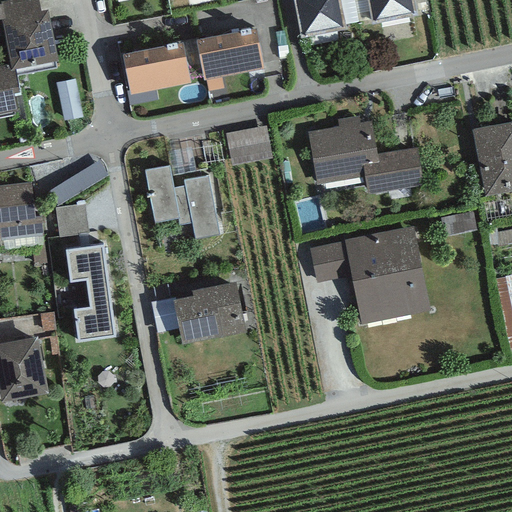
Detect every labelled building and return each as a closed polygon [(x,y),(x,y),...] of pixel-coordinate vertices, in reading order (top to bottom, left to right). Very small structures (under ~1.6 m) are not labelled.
[(0,2),(0,5),(0,4),(0,19),(2,19),(10,64),(12,70),(15,69),(58,61),(48,10),(41,12),(38,0),(5,0),(0,1),(0,2)] [(292,0),(300,39),(345,30),(344,26),(339,0),(292,0)] [(366,0),(339,0),(344,26),(370,21),(366,0)] [(366,0),(370,21),(371,26),(417,17),(413,0),(366,0)] [(255,28),(195,41),(203,80),(263,68),(255,28)] [(183,43),(122,55),(129,91),(130,95),(156,90),(191,83),(183,43)] [(20,93),(15,69),(12,70),(10,64),(0,66),(0,113),(16,110),(13,94),(20,93)] [(70,122),(88,117),(79,78),(61,83),(70,122)] [(158,100),(156,90),(130,95),(129,91),(126,92),(128,106),(158,100)] [(338,127),(307,132),(316,185),(364,177),(367,194),(423,185),(417,147),(377,154),(372,121),(360,123),(359,116),(337,120),(338,127)] [(511,121),(472,130),(485,196),(511,190),(511,121)] [(267,127),(226,135),(231,166),(273,159),(267,127)] [(100,161),(47,192),(56,207),(108,176),(100,161)] [(169,166),(144,170),(154,223),(177,219),(179,226),(192,223),(195,239),(219,234),(207,175),(183,180),(185,186),(173,188),(169,166)] [(31,183),(0,186),(0,239),(0,240),(43,236),(41,217),(35,218),(31,183)] [(85,204),(54,208),(58,237),(89,233),(85,204)] [(413,227),(344,240),(344,242),(351,277),(360,325),(430,311),(413,227)] [(315,283),(351,277),(344,242),(309,249),(315,283)] [(115,336),(102,245),(65,250),(69,283),(85,281),(89,308),(73,310),(77,341),(115,336)] [(511,275),(488,281),(503,349),(511,347),(511,313),(508,297),(511,296),(511,275)] [(236,282),(191,291),(193,297),(173,301),(181,345),(246,332),(236,282)] [(38,337),(0,344),(0,398),(0,401),(48,392),(38,337)]
